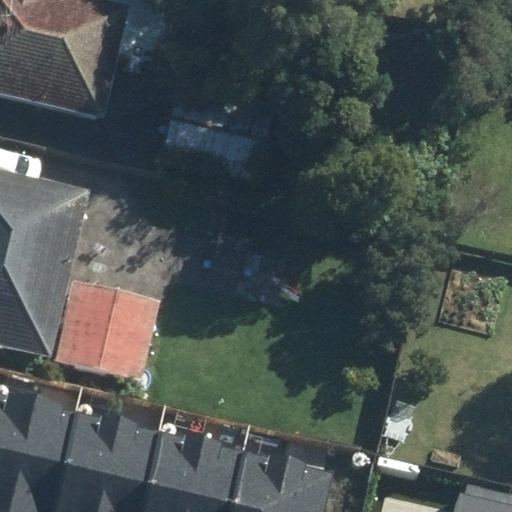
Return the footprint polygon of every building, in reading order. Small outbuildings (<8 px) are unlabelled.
[(9,0),(0,42),(0,96),(93,117),(119,0),(9,0)] [(171,0),(129,0),(103,118),(208,141),(236,14),(171,0)] [(248,15),(220,142),(324,165),(353,39),(248,15)] [(0,365),(40,374),(77,208),(0,190),(0,365)] [(153,316),(63,295),(44,376),(134,398),(153,316)] [(0,511),(342,511),(351,471),(0,397),(0,511)]
